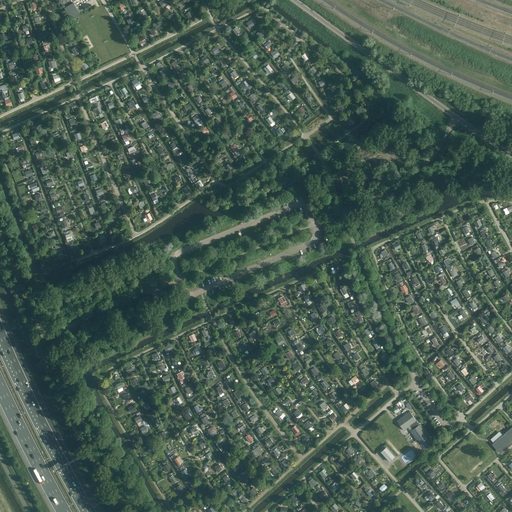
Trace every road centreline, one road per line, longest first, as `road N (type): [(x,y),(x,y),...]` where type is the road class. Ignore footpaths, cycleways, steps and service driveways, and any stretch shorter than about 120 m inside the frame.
road 1 (unclassified): [(41,332),(393,188),(433,156),(455,117)]
road 2 (unclassified): [(455,117),(293,0)]
road 3 (motorway): [(85,511),(1,345)]
road 4 (motorway): [(0,387),(61,511)]
